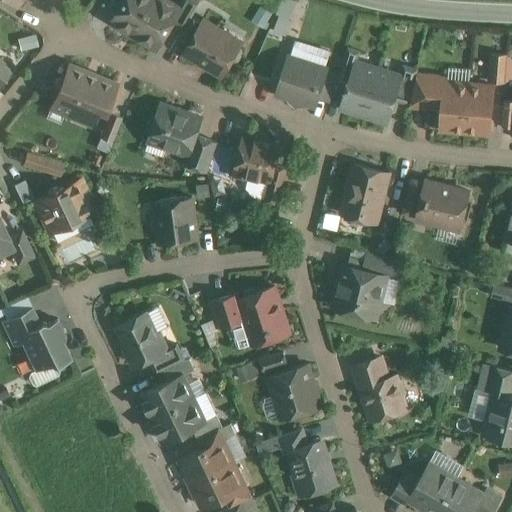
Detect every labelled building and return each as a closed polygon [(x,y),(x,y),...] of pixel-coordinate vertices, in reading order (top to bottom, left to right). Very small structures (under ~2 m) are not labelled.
[(124,0),(112,21),(134,34),(154,0),(124,0)] [(179,7),(166,0),(154,0),(134,34),(156,47),(173,20),(180,8),(179,7)] [(197,2),(194,0),(183,0),(179,7),(180,8),(173,20),(183,26),(189,16),(197,2)] [(286,0),(281,15),(289,19),(295,0),(286,0)] [(183,26),(176,38),(188,45),(201,23),(189,16),(183,26)] [(241,42),(203,19),(188,45),(184,52),(222,75),(230,60),(231,61),(238,60),(241,54),(239,48),(238,47),(241,42)] [(347,46),(337,78),(336,80),(348,84),(356,61),(360,50),(347,46)] [(508,53),(492,52),(489,80),(505,81),(508,53)] [(326,69),(288,57),(277,91),(315,103),(317,97),(324,75),(326,69)] [(0,84),(12,69),(0,58),(0,84)] [(356,61),(348,84),(341,106),(364,114),(378,68),(356,61)] [(116,84),(68,64),(62,78),(60,78),(56,80),(54,84),(56,89),(57,89),(53,99),(66,105),(63,112),(91,123),(97,108),(105,111),(116,84)] [(418,68),(404,64),(401,75),(394,99),(410,103),(416,75),(418,68)] [(401,75),(378,68),(364,114),(387,121),(394,99),(401,75)] [(337,78),(324,75),(317,97),(330,101),(336,80),(337,78)] [(437,77),(416,75),(410,103),(409,105),(432,106),(433,97),(436,98),(437,77)] [(469,82),(447,80),(447,78),(437,77),(436,98),(433,97),(432,106),(443,107),(443,111),(438,113),(437,122),(441,125),(441,128),(465,130),(469,82)] [(493,84),(469,82),(465,130),(489,132),(493,84)] [(511,100),(504,100),(502,124),(511,125),(511,100)] [(200,117),(161,104),(155,121),(149,123),(146,130),(151,135),(150,137),(167,143),(166,147),(187,154),(188,154),(195,134),(200,117)] [(109,112),(99,136),(112,141),(122,117),(109,112)] [(217,141),(195,134),(188,154),(187,154),(183,164),(207,172),(217,141)] [(257,139),(244,135),(237,162),(235,162),(232,174),(244,177),(245,175),(249,176),(246,187),(253,196),(264,199),(269,181),(270,181),(274,164),(279,144),(266,141),(267,140),(258,137),(257,139)] [(62,161),(28,151),(24,165),(58,175),(62,161)] [(287,168),(274,164),(270,181),(269,181),(264,199),(278,203),(287,168)] [(389,173),(354,164),(341,213),(377,222),(389,173)] [(425,181),(411,177),(402,211),(417,215),(425,181)] [(469,190),(425,180),(425,181),(417,215),(416,218),(460,229),(469,190)] [(75,181),(62,187),(61,184),(47,191),(48,194),(34,200),(49,232),(90,212),(75,181)] [(192,197),(154,202),(160,243),(197,238),(192,197)] [(337,227),(338,213),(325,212),(324,226),(337,227)] [(0,221),(0,253),(12,248),(13,247),(8,238),(0,221)] [(32,256),(21,232),(8,238),(13,247),(12,248),(19,263),(32,256)] [(402,260),(367,252),(363,268),(387,274),(386,275),(398,278),(402,260)] [(363,268),(344,263),(333,306),(347,310),(349,315),(358,317),(363,314),(376,317),(386,275),(387,274),(363,268)] [(511,286),(494,282),(491,296),(511,300),(511,286)] [(275,286),(256,292),(253,288),(244,291),(243,296),(240,297),(237,298),(243,319),(232,322),(234,328),(231,329),(237,348),(250,343),(251,344),(255,343),(258,346),(267,343),(268,338),(289,332),(275,286)] [(239,292),(210,301),(218,327),(232,322),(243,319),(237,298),(240,297),(239,292)] [(32,307),(2,321),(14,346),(22,342),(18,333),(40,322),(32,307)] [(146,312),(117,326),(135,365),(150,358),(164,351),(164,350),(146,312)] [(47,324),(42,322),(40,322),(18,333),(22,342),(35,370),(50,363),(56,365),(71,357),(63,341),(65,336),(57,319),(47,324)] [(177,344),(164,350),(164,351),(150,358),(157,373),(164,370),(184,360),(177,344)] [(283,351),(260,358),(263,371),(287,363),(283,351)] [(379,357),(354,365),(358,378),(383,370),(379,357)] [(184,360),(164,370),(169,381),(182,375),(182,376),(195,370),(189,358),(184,360)] [(307,364),(269,376),(282,418),(285,417),(290,419),(301,416),(303,411),(320,406),(307,364)] [(511,391),(511,369),(494,365),(488,390),(494,392),(494,390),(511,395),(511,391)] [(383,370),(358,378),(361,388),(362,388),(372,419),(388,414),(392,416),(400,414),(402,410),(405,409),(402,397),(404,393),(400,381),(396,379),(395,375),(385,378),(383,370)] [(169,381),(140,395),(152,418),(193,398),(182,376),(182,375),(169,381)] [(511,394),(511,395),(494,390),(494,392),(483,433),(511,439),(511,394)] [(193,398),(152,418),(163,442),(192,428),(205,422),(204,421),(193,398)] [(205,422),(192,428),(197,439),(219,428),(222,426),(217,415),(204,421),(205,422)] [(219,428),(197,439),(202,449),(220,441),(221,442),(224,440),(219,428)] [(302,428),(279,435),(284,452),(289,451),(288,450),(307,445),(302,428)] [(202,449),(181,460),(192,483),(232,464),(221,442),(220,441),(202,449)] [(307,445),(288,450),(289,451),(302,494),(336,483),(329,463),(327,463),(320,441),(307,445)] [(232,464),(192,483),(203,507),(225,496),(243,488),(243,487),(232,464)] [(436,511),(455,480),(428,464),(418,481),(407,500),(408,500),(428,511),(436,511)] [(418,481),(404,473),(391,495),(406,504),(408,500),(407,500),(418,481)] [(455,480),(436,511),(473,511),(474,511),(483,496),(482,495),(455,480)] [(243,488),(225,496),(230,507),(241,502),(252,497),(246,485),(243,487),(243,488)] [(491,511),(501,497),(486,488),(482,495),(483,496),(474,511),(475,511),(491,511)] [(230,507),(220,511),(245,511),(241,502),(230,507)] [(336,511),(333,502),(311,509),(311,511),(336,511)]
